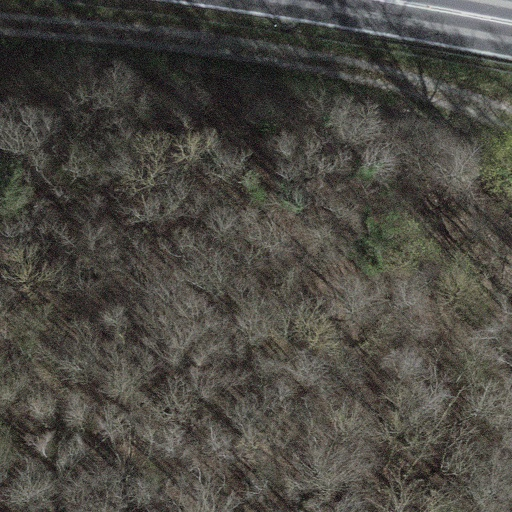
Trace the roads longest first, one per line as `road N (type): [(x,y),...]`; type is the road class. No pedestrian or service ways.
road 1 (track): [(0,65),(511,143)]
road 2 (motorway): [(511,20),(384,0)]
